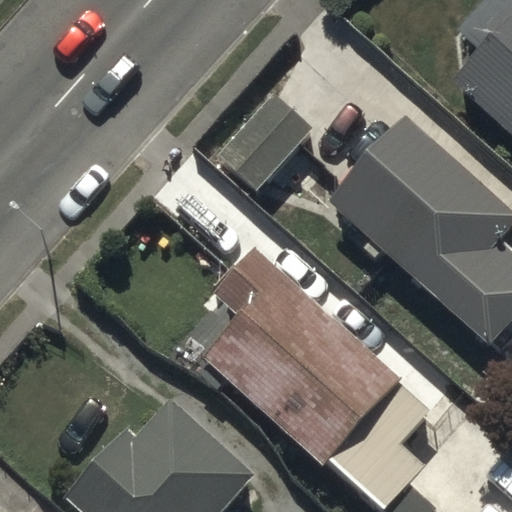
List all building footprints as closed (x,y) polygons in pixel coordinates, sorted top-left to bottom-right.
[(511,20),(450,89),(511,144),(511,20)] [(270,111),(217,171),(259,208),(312,148),(270,111)] [(511,353),(511,232),(409,139),(333,222),(497,370),(511,353)] [(199,372),(321,483),(396,401),(255,272),(212,319),(231,336),(199,372)] [(66,511),(239,511),(253,498),(170,423),(137,460),(125,448),(66,511)]
